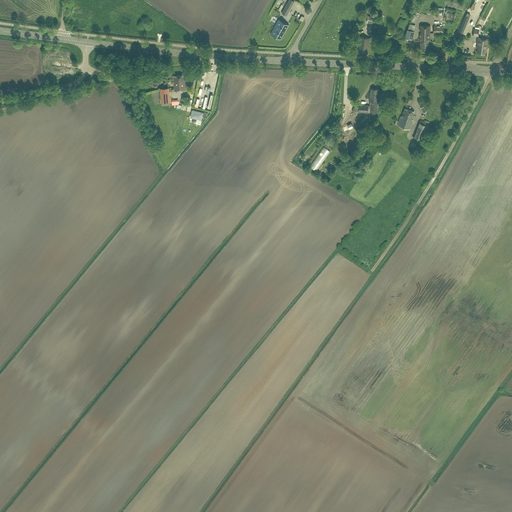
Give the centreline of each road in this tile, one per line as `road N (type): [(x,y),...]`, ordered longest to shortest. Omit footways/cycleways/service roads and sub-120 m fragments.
road 1 (secondary): [(292,61),(86,42)]
road 2 (secondary): [(496,69),(292,61)]
road 3 (unclassified): [(0,100),(75,83),(86,42)]
